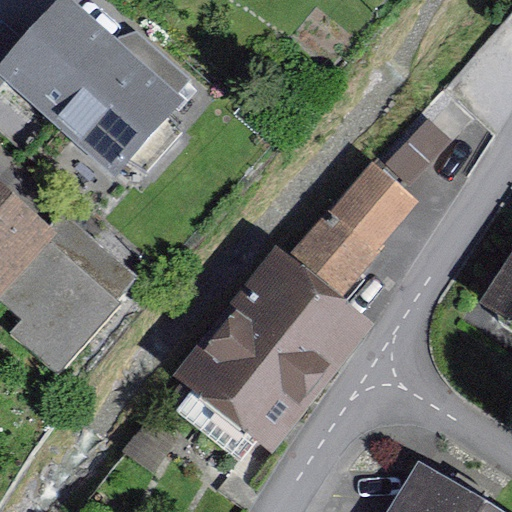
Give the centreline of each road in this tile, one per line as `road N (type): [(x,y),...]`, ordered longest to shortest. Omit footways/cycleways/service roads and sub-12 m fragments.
road 1 (residential): [(511,149),(370,366)]
road 2 (residential): [(370,366),(274,511)]
road 3 (residential): [(511,455),(370,366)]
